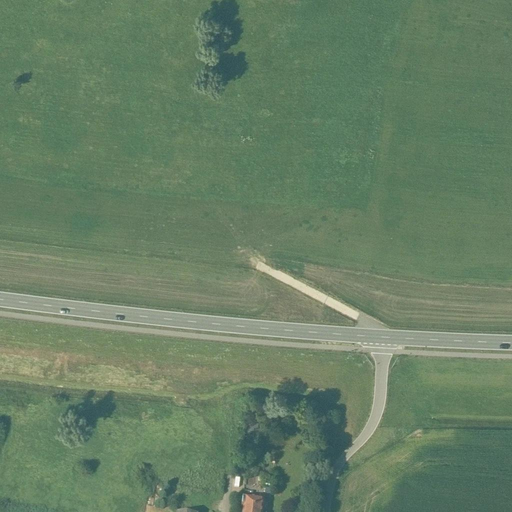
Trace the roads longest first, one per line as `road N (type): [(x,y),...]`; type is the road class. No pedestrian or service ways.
road 1 (secondary): [(382,333),(0,294)]
road 2 (unclassified): [(382,333),(378,408),(330,484),(326,511)]
road 3 (track): [(382,333),(256,264)]
road 4 (secondary): [(511,339),(382,333)]
